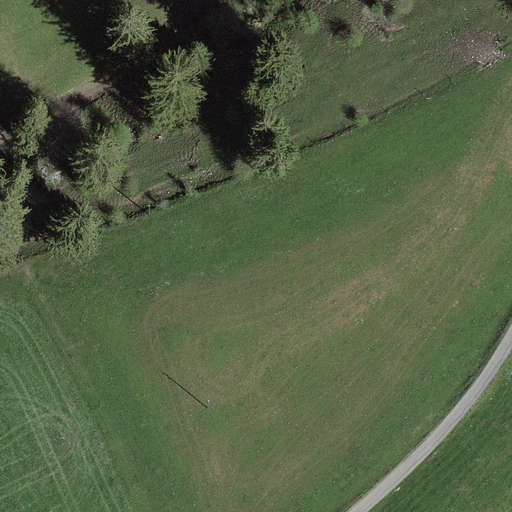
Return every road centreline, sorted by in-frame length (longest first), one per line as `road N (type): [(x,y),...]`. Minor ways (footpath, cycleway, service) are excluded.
road 1 (track): [(0,136),(86,98),(209,0)]
road 2 (unclassified): [(511,335),(452,419),(355,511)]
